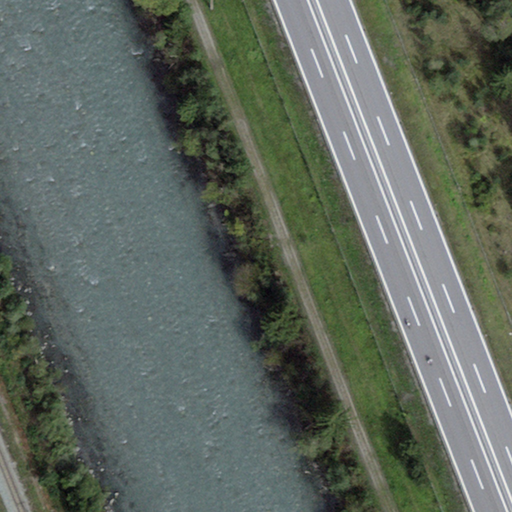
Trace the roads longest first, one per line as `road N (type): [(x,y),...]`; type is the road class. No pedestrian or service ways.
road 1 (trunk): [(292,0),(492,511)]
road 2 (trunk): [(511,461),(333,0)]
